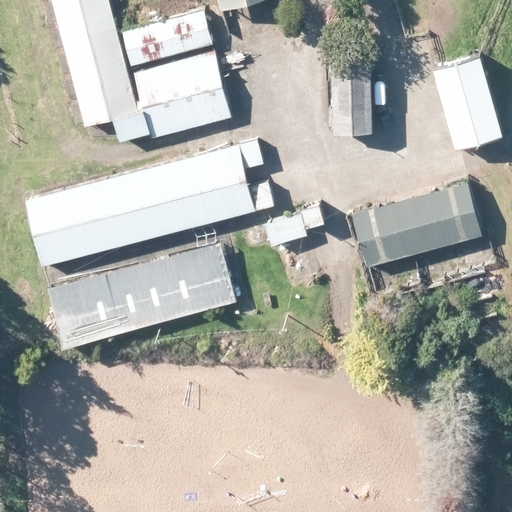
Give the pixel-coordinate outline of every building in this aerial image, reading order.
[(113,0),(54,0),(80,98),(135,85),(113,0)] [(202,0),(157,0),(126,8),(134,41),(208,22),(202,0)] [(486,29),(432,43),(453,127),(508,113),(486,29)] [(212,31),(132,51),(146,108),(226,88),(212,31)] [(250,118),(30,173),(46,240),(267,185),(250,118)] [(470,165),(356,193),(368,243),(483,215),(470,165)] [(214,221),(40,264),(55,325),(229,281),(214,221)]
